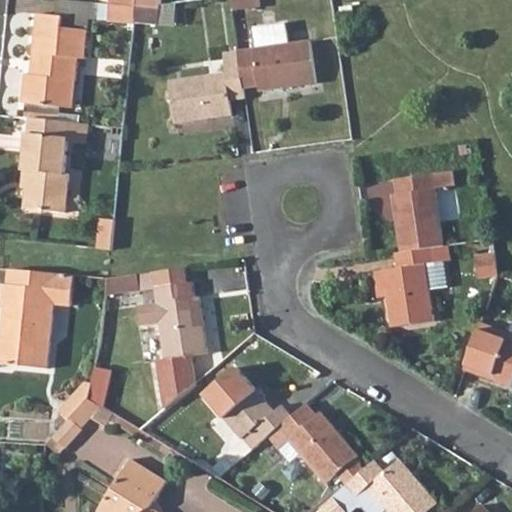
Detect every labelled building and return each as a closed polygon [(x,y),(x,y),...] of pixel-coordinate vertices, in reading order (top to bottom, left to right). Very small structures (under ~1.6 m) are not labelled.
[(136,0),(136,6),(160,9),(160,0),(136,0)] [(229,0),(231,8),(258,4),(257,0),(229,0)] [(109,21),(134,23),(136,6),(110,4),(109,21)] [(134,23),(158,26),(160,9),(136,6),(134,23)] [(339,7),(341,19),(353,17),(352,6),(339,7)] [(56,107),(58,82),(77,84),(79,59),(85,60),(88,31),(62,28),(63,16),(37,14),(30,75),(25,74),(23,105),(56,107)] [(285,24),(252,29),(256,48),(238,51),(240,61),(244,90),(258,87),(259,93),(316,83),(309,40),(287,43),(285,24)] [(240,61),(224,63),(226,73),(168,83),(174,125),(231,116),(230,101),(245,99),(244,90),(240,61)] [(56,107),(74,110),(77,84),(58,82),(56,107)] [(69,123),(29,119),(28,135),(27,135),(23,172),(29,173),(25,210),(65,214),(69,177),(64,177),(67,141),(69,123)] [(84,143),(85,124),(69,123),(67,141),(84,143)] [(400,255),(443,249),(435,189),(454,186),(453,172),(394,180),(397,195),(392,196),(400,255)] [(96,249),(111,251),(114,221),(99,219),(96,249)] [(382,272),(386,298),(391,329),(433,323),(426,265),(449,262),(447,248),(443,249),(400,255),(395,255),(397,269),(382,272)] [(493,255),(473,258),(476,278),(496,276),(493,255)] [(152,274),(154,288),(187,283),(185,269),(152,274)] [(9,271),(8,285),(2,286),(0,309),(5,310),(2,342),(0,341),(0,365),(49,370),(54,305),(71,307),(73,277),(9,271)] [(382,272),(374,272),(377,299),(386,298),(382,272)] [(137,276),(108,279),(107,295),(139,291),(137,276)] [(192,283),(154,288),(157,303),(137,306),(140,326),(160,323),(165,360),(158,361),(165,412),(196,386),(191,356),(207,354),(199,296),(194,297),(192,283)] [(479,324),(462,371),(490,382),(511,389),(511,343),(505,341),(508,335),(479,324)] [(243,440),(253,431),(263,443),(269,438),(292,417),(282,406),(275,412),(238,368),(204,398),(241,441),(243,440)] [(91,390),(107,395),(111,376),(95,372),(91,390)] [(62,456),(103,413),(107,395),(91,390),(84,385),(60,411),(70,422),(45,447),(62,456)] [(269,438),(280,450),(288,443),(325,485),(336,476),(345,487),(364,471),(354,459),(358,457),(321,412),(317,415),(308,404),(292,417),(269,438)] [(243,440),(253,451),(263,443),(253,431),(243,440)] [(386,474),(375,462),(364,471),(345,487),(319,510),(320,511),(352,511),(357,508),(362,509),(364,511),(383,511),(385,511),(386,511),(428,511),(438,504),(400,462),(386,474)] [(107,501),(123,511),(152,511),(151,509),(165,485),(130,463),(107,501)] [(100,511),(123,511),(107,501),(100,511)]
